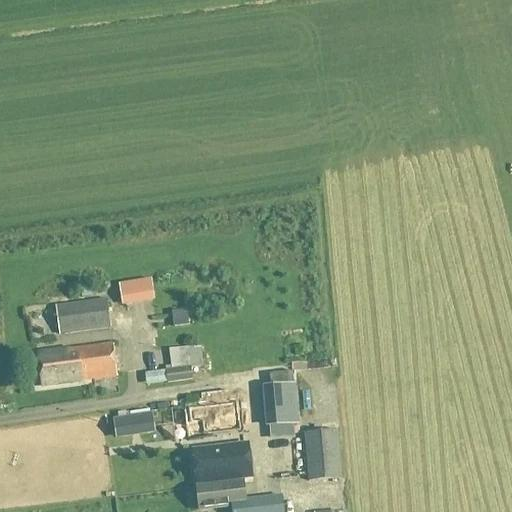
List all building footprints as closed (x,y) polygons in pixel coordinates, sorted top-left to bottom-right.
[(124,282),(125,302),(157,299),(156,279),(124,282)] [(92,298),(91,288),(80,289),(81,299),(92,298)] [(110,329),(106,301),(55,308),(59,336),(110,329)] [(116,378),(112,346),(35,355),(39,387),(116,378)] [(187,349),(189,370),(203,368),(200,348),(187,349)] [(144,375),(146,388),(190,381),(188,370),(144,375)] [(293,386),(265,388),(268,427),(296,425),(293,386)] [(206,403),(236,400),(235,388),(204,391),(206,403)] [(239,430),(236,403),(186,409),(188,427),(198,426),(199,435),(239,430)] [(153,429),(151,415),(114,420),(116,435),(153,429)] [(176,416),(161,418),(162,433),(178,431),(176,416)] [(308,483),(339,480),(335,432),(303,435),(308,483)] [(196,485),(252,479),(248,446),(192,452),(196,485)] [(221,486),(196,489),(198,510),(231,507),(231,511),(281,511),(280,497),(244,500),(242,485),(221,486)]
